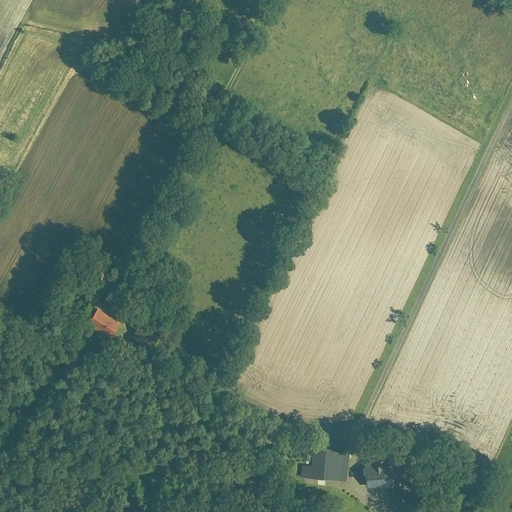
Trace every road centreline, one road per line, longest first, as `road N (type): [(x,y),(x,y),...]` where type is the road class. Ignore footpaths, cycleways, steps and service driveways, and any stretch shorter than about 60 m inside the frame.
road 1 (track): [(511,103),(356,418),(358,462)]
road 2 (track): [(277,0),(120,296)]
